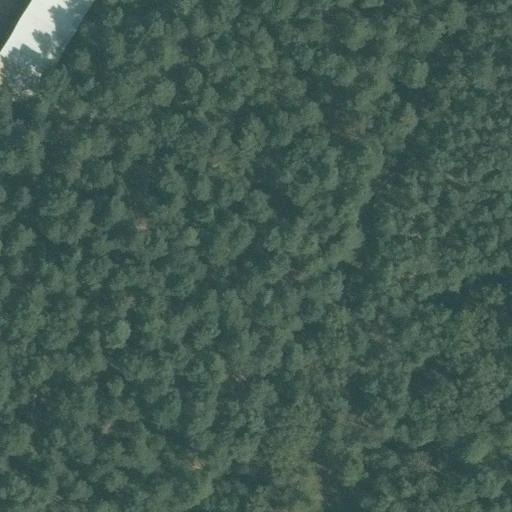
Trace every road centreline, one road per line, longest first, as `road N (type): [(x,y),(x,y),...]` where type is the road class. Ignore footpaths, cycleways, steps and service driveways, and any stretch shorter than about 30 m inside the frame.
road 1 (track): [(467,0),(303,368),(278,391)]
road 2 (track): [(278,391),(258,390),(0,210)]
road 3 (track): [(278,391),(278,418),(236,511)]
